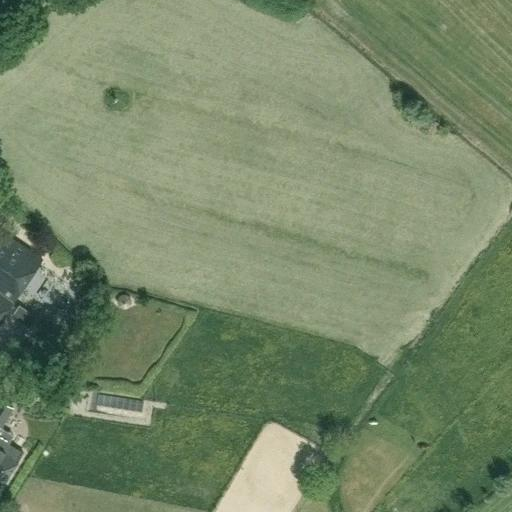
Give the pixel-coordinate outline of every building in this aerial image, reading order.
[(0,320),(42,260),(0,230),(0,320)] [(51,279),(35,303),(47,312),(63,287),(51,279)] [(42,381),(39,395),(65,402),(69,387),(57,384),(42,381)] [(0,466),(11,474),(25,453),(3,439),(8,432),(1,428),(14,408),(0,399),(0,466)] [(0,490),(11,474),(0,466),(0,490)]
